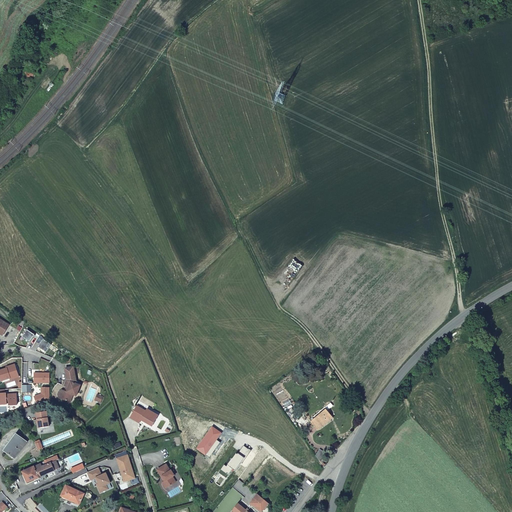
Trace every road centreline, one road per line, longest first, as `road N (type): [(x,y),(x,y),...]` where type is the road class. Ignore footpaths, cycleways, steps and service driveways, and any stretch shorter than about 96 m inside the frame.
road 1 (track): [(418,0),(440,206),(465,314)]
road 2 (secondary): [(344,470),(400,376),(465,314)]
road 3 (unclassified): [(465,314),(511,450)]
